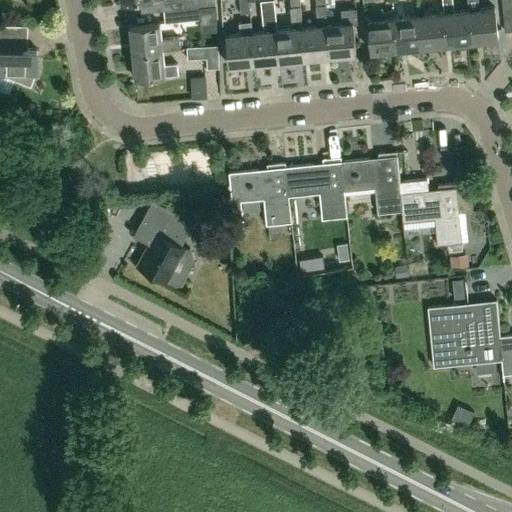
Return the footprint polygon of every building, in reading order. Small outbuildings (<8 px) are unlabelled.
[(164,12),(212,8),(212,6),(215,5),(214,0),(182,0),(183,8),(164,10),(164,12)] [(239,0),(240,13),(250,12),(248,0),(239,0)] [(281,64),(278,32),(274,0),(260,0),(264,34),(251,35),(255,66),(281,64)] [(278,32),(281,64),(305,61),(302,29),(300,6),(299,0),(290,0),(291,6),(290,6),(292,31),(278,32)] [(302,29),(305,61),(330,58),(328,27),(325,4),(324,0),(315,0),(316,4),(315,4),(317,28),(302,29)] [(423,48),(449,45),(443,0),(442,0),(444,14),(419,16),(423,48)] [(473,43),(470,11),(453,13),(451,0),(443,0),(449,45),(473,43)] [(511,0),(502,0),(503,9),(511,8),(511,0)] [(328,27),(330,58),(356,55),(353,23),(358,22),(356,7),(341,8),(343,25),(328,27)] [(212,8),(164,12),(165,22),(200,19),(200,18),(213,17),(212,8)] [(470,11),(473,43),(499,40),(495,8),(470,11)] [(398,51),(395,19),(394,19),(394,11),(382,12),(383,20),(368,22),(372,54),(398,51)] [(398,51),(423,48),(419,16),(395,19),(398,51)] [(37,73),(37,48),(23,48),(23,40),(10,40),(10,24),(0,23),(0,72),(31,85),(36,73),(37,73)] [(133,53),(162,50),(179,48),(178,37),(161,39),(159,24),(130,27),(133,53)] [(229,69),(255,66),(251,35),(226,38),(229,69)] [(218,67),(217,45),(186,46),(187,58),(206,57),(207,68),(218,67)] [(162,50),(133,53),(136,80),(165,77),(165,76),(178,75),(177,63),(164,64),(162,50)] [(210,93),(211,74),(197,74),(197,93),(210,93)] [(403,210),(400,182),(397,152),(379,154),(380,157),(341,161),(344,191),(376,188),(378,213),(403,210)] [(344,191),(341,161),(341,157),(323,159),(323,163),(285,167),(288,197),(319,193),(322,218),(347,216),(344,191)] [(241,201),(264,199),(266,224),(291,222),(288,197),(285,167),(285,163),(267,165),(267,168),(228,172),(234,227),(243,226),(241,201)] [(400,182),(403,210),(404,223),(435,220),(437,243),(448,242),(449,251),(463,249),(457,183),(437,185),(437,188),(428,189),(427,179),(400,182)] [(153,201),(135,234),(151,243),(138,266),(168,282),(169,281),(177,265),(185,269),(188,268),(191,262),(196,261),(192,248),(186,249),(178,246),(192,222),(153,201)] [(339,260),(349,258),(347,243),(338,245),(339,260)] [(473,253),(454,254),(455,265),(474,265),(473,253)] [(421,271),(428,271),(427,270),(426,259),(408,261),(409,272),(421,271)] [(454,298),(465,297),(463,278),(452,279),(454,298)] [(432,340),(444,339),(446,364),(501,358),(499,335),(496,300),(428,307),(432,340)] [(511,333),(499,335),(501,358),(503,371),(511,370),(511,333)]
